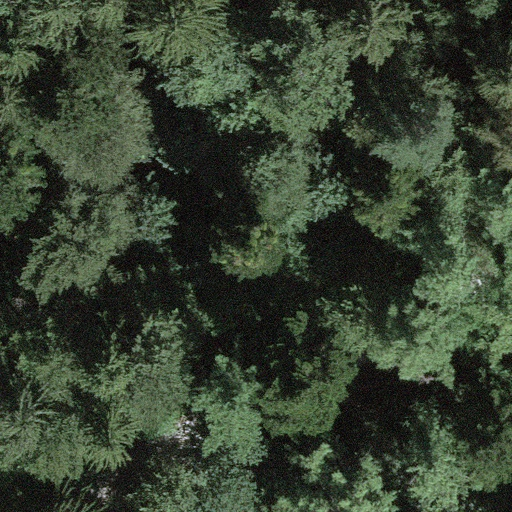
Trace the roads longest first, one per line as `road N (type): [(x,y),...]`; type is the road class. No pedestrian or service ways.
road 1 (track): [(0,158),(218,165),(511,219)]
road 2 (residential): [(511,275),(183,439),(70,511)]
